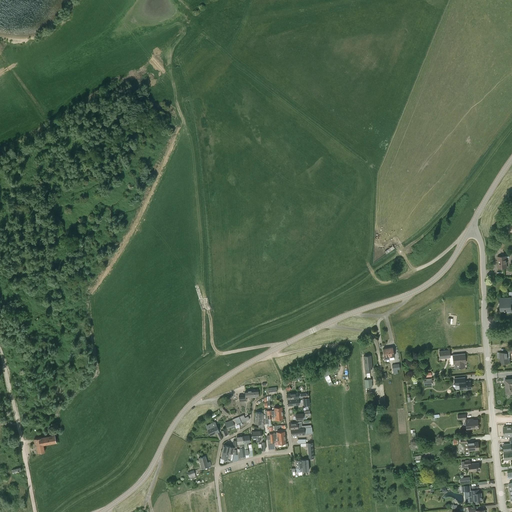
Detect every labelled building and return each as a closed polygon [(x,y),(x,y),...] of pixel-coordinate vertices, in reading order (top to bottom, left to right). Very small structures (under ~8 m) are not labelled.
[(506,256),(498,257),(498,268),(507,268),(506,256)] [(510,298),(511,297),(511,294),(511,292),(509,292),(509,298),(500,298),(501,311),(505,310),(505,313),(511,312),(511,306),(511,307),(510,298)] [(507,352),(499,353),(499,358),(500,358),(501,364),(508,363),(510,363),(509,358),(508,358),(507,353),(511,352),(511,347),(507,348),(507,352)] [(440,358),(450,357),(449,350),(439,351),(440,358)] [(454,364),(455,364),(455,368),(465,367),(464,363),(465,363),(464,354),(453,355),(454,364)] [(369,369),(372,369),(371,356),(364,356),(365,369),(365,374),(370,373),(369,369)] [(334,383),(329,374),(339,369),(336,362),(321,370),(329,386),(334,383)] [(394,374),(398,373),(397,370),(400,369),(399,363),(392,365),(393,370),(394,374)] [(470,382),(470,381),(465,382),(464,378),(454,379),(455,385),(459,384),(460,390),(471,389),(470,386),(471,385),(471,383),(470,382)] [(249,397),(259,396),(258,389),(248,390),(245,391),(245,395),(240,395),(239,395),(239,396),(239,401),(246,401),(246,397),(249,397)] [(265,415),(283,413),(282,406),(274,407),(274,410),(274,411),(271,411),(271,410),(265,410),(265,415)] [(466,429),(478,428),(477,420),(471,420),(471,419),(465,420),(466,429)] [(225,422),(227,428),(234,426),(232,420),(225,422)] [(216,434),(215,435),(217,440),(219,440),(223,438),(219,432),(216,425),(216,426),(214,422),(207,425),(210,435),(215,432),(215,433),(216,433),(216,434)] [(311,427),(291,429),(291,435),(303,434),(305,434),(312,433),(312,427),(311,427)] [(260,442),(260,437),(262,437),(261,430),(251,431),(252,438),(256,438),(256,442),(260,442)] [(267,435),(267,440),(285,437),(284,431),(277,432),(277,433),(275,433),(269,434),(270,435),(267,435)] [(44,452),(43,445),(57,442),(55,435),(34,439),(35,444),(37,444),(38,453),(44,452)] [(243,437),(244,443),(244,447),(246,458),(253,456),(252,450),(248,451),(248,449),(247,449),(247,446),(247,443),(250,442),(249,436),(243,437)] [(238,454),(238,455),(239,460),(245,458),(245,456),(243,443),(244,443),(243,437),(236,438),(237,444),(239,444),(240,448),(240,449),(240,451),(238,452),(238,454)] [(285,437),(267,440),(268,446),(268,449),(275,449),(275,445),(278,444),(286,444),(285,437)] [(313,442),(306,442),(306,447),(309,447),(310,458),(314,458),(313,442)] [(473,443),(473,442),(468,442),(469,451),(478,450),(478,442),(473,443)] [(224,445),(222,452),(238,455),(238,454),(238,452),(237,449),(237,446),(236,444),(235,444),(233,447),(230,446),(224,445)] [(239,460),(238,455),(222,452),(221,459),(227,460),(227,459),(230,460),(232,460),(233,460),(233,462),(239,460)] [(206,456),(199,458),(201,468),(211,466),(210,462),(207,462),(206,456)] [(470,460),(464,461),(464,466),(468,465),(469,472),(479,471),(479,463),(471,464),(470,460)] [(196,477),(195,474),(194,470),(187,472),(189,476),(190,479),(196,477)] [(464,491),(469,491),(470,502),(482,501),(481,493),(478,493),(478,490),(470,490),(470,485),(461,486),(462,491),(464,491)]
